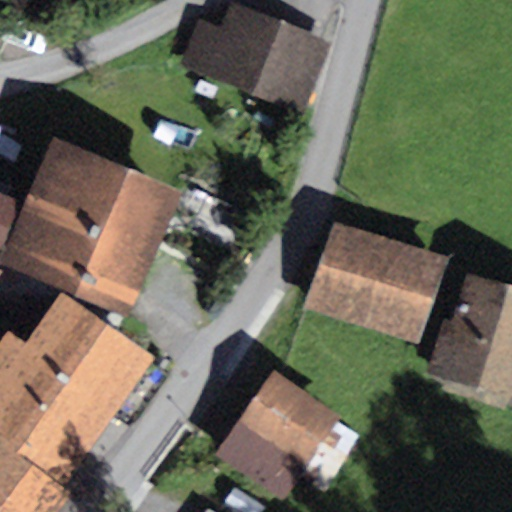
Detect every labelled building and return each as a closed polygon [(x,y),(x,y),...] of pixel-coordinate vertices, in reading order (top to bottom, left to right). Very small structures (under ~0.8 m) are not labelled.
[(221,27),(198,18),(180,65),(304,112),(330,41),(230,4),(221,27)] [(54,139),(1,264),(131,319),(184,193),(54,139)] [(0,261),(22,201),(0,192),(0,261)] [(444,254),(330,221),(304,309),(418,342),(444,254)] [(511,285),(466,273),(452,321),(442,318),(426,373),(511,398),(511,285)] [(6,332),(0,341),(0,439),(62,487),(154,356),(60,294),(25,343),(6,332)] [(342,417),(274,372),(218,457),(285,502),(342,417)] [(0,511),(59,511),(74,496),(62,487),(0,439),(0,511)]
